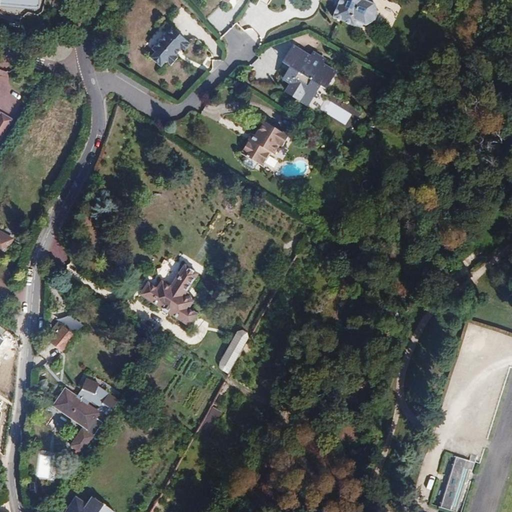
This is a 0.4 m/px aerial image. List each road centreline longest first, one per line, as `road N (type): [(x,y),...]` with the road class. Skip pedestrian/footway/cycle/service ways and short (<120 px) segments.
road 1 (residential): [(16,511),(8,472),(33,258),(91,148),(97,114),(80,64)]
road 2 (residential): [(80,64),(177,113),(251,47)]
